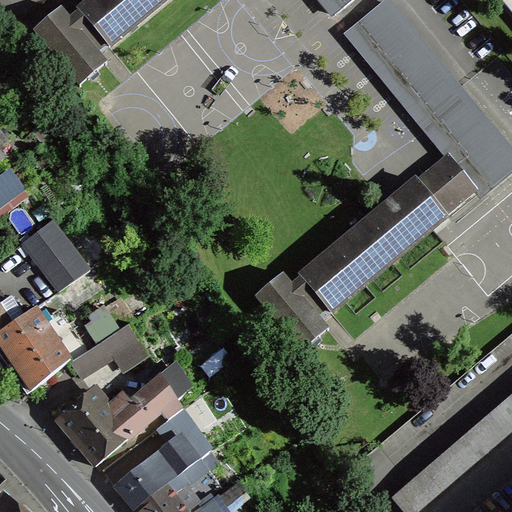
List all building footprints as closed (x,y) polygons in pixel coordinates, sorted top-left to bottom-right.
[(91,0),(79,11),(106,42),(109,46),(164,0),(91,0)] [(323,0),(336,15),(354,0),(323,0)] [(383,2),(347,31),(449,155),(481,193),(511,167),(511,157),(458,93),(383,2)] [(96,50),(106,42),(79,11),(70,18),(61,8),(34,30),(79,86),(107,63),(96,50)] [(478,190),(449,155),(301,277),(327,308),(330,313),(478,190)] [(0,171),(0,176),(9,170),(12,167),(9,164),(0,171)] [(0,176),(0,179),(14,198),(25,190),(9,170),(0,176)] [(0,179),(0,208),(14,198),(0,179)] [(90,271),(52,221),(50,222),(23,244),(59,292),(90,271)] [(317,316),(327,308),(301,277),(291,284),(282,274),(255,297),(301,352),(328,329),(317,316)] [(0,332),(22,317),(10,298),(0,304),(0,332)] [(22,317),(0,332),(0,346),(27,396),(65,365),(35,308),(22,317)] [(139,342),(130,325),(115,334),(126,350),(139,342)] [(126,350),(115,334),(97,345),(107,361),(126,350)] [(107,361),(97,345),(71,362),(70,363),(81,378),(107,361)] [(168,420),(182,410),(177,401),(190,391),(174,367),(130,403),(118,414),(114,417),(129,436),(130,437),(162,411),(168,420)] [(96,466),(129,436),(114,417),(118,414),(115,410),(114,410),(110,406),(106,409),(91,391),(57,420),(96,466)] [(511,394),(392,497),(404,511),(417,511),(511,430),(511,394)] [(118,414),(130,403),(123,395),(110,406),(114,410),(115,410),(118,414)] [(194,427),(182,410),(168,420),(157,428),(169,445),(179,437),(180,436),(194,427)] [(198,461),(180,436),(179,437),(169,445),(159,453),(170,469),(158,479),(163,485),(172,479),(192,465),(198,461)] [(158,452),(115,486),(134,509),(163,485),(158,479),(170,469),(159,453),(158,452)] [(204,465),(200,459),(198,461),(192,465),(197,471),(204,465)] [(180,489),(172,479),(163,485),(134,509),(136,511),(187,511),(198,503),(184,486),(180,489)] [(233,507),(224,492),(217,496),(227,511),(233,507)] [(0,511),(22,511),(4,495),(0,499),(0,511)] [(227,511),(217,496),(211,501),(218,511),(227,511)] [(218,511),(211,501),(195,511),(218,511)]
